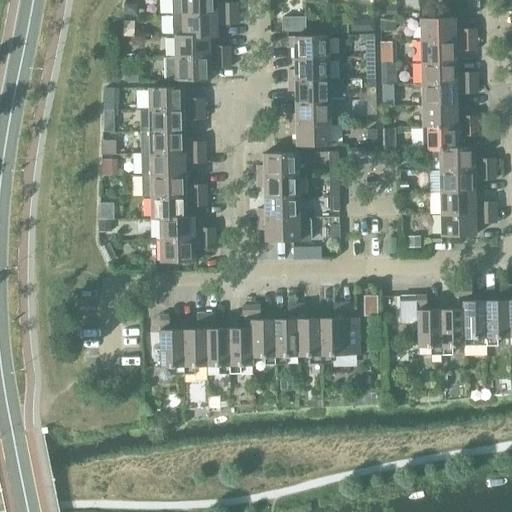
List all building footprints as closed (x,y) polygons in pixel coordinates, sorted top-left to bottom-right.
[(171,0),(172,14),(237,13),(237,2),(217,3),(216,0),(171,0)] [(125,4),(124,16),(136,17),(137,5),(125,4)] [(396,6),(386,6),(386,15),(396,14),(396,6)] [(173,35),(175,35),(183,35),(183,36),(209,35),(209,36),(217,36),(217,24),(238,24),(237,13),(172,14),(173,35)] [(305,17),(282,17),(282,31),(305,31),(305,17)] [(420,18),(421,40),(476,39),(476,29),(455,29),(455,17),(420,18)] [(124,22),(123,37),(125,37),(133,37),(134,22),(124,22)] [(175,35),(175,57),(230,56),(230,46),(210,46),(209,36),(209,35),(183,36),(183,35),(175,35)] [(294,47),(294,58),(329,58),(328,35),(287,36),(288,47),(294,47)] [(421,40),(421,62),(456,61),(456,50),(476,50),(476,39),(421,40)] [(365,42),(366,57),(374,56),(374,42),(365,42)] [(230,56),(175,57),(176,80),(210,79),(210,67),(231,67),(230,56)] [(374,56),(366,57),(366,71),(375,71),(374,56)] [(288,70),(288,80),(329,79),(329,58),(294,58),(295,69),(288,70)] [(421,62),(422,84),(477,83),(477,72),(456,72),(456,61),(421,62)] [(295,90),(295,102),(330,101),(329,79),(288,80),(289,91),(295,90)] [(422,84),(422,105),(457,104),(457,94),(477,93),(477,83),(422,84)] [(366,85),(367,100),(375,100),(375,85),(366,85)] [(148,87),(149,110),(204,108),(204,98),(183,98),(183,86),(148,87)] [(375,100),(367,100),(367,115),(376,114),(375,100)] [(289,113),(289,123),(330,122),(330,101),(295,102),(296,113),(289,113)] [(422,105),(423,127),(478,126),(478,115),(457,116),(457,104),(422,105)] [(140,110),(141,131),(184,130),(184,119),(204,119),(204,108),(149,110),(140,110)] [(330,122),(289,123),(290,134),(296,134),(296,146),(331,145),(330,122)] [(423,150),(439,149),(439,148),(458,148),(458,147),(473,147),(472,140),(469,141),(469,137),(478,136),(478,126),(423,127),(423,150)] [(367,129),(368,144),(376,144),(376,129),(367,129)] [(141,131),(141,153),(205,152),(205,141),(184,142),(184,130),(141,131)] [(393,139),(383,139),(383,150),(394,149),(393,139)] [(439,148),(439,149),(440,170),(495,169),(495,158),(474,159),(474,146),(473,147),(458,147),(458,148),(439,148)] [(329,152),(329,174),(338,174),(338,151),(329,152)] [(141,153),(142,175),(185,174),(185,163),(205,162),(205,152),(141,153)] [(257,165),(257,176),(298,175),(298,152),(263,153),(263,165),(257,165)] [(440,170),(440,191),(475,191),(474,180),(495,179),(495,169),(440,170)] [(142,196),(151,196),(206,195),(206,184),(185,185),(185,174),(142,175),(142,196)] [(329,174),(330,195),(339,195),(338,174),(329,174)] [(264,186),(264,197),(299,196),(298,175),(257,176),(257,186),(264,186)] [(407,182),(400,182),(400,191),(408,191),(407,182)] [(430,213),(441,213),(496,212),(496,201),(475,202),(475,191),(440,191),(430,192),(430,213)] [(151,219),(159,219),(159,217),(186,217),(186,216),(186,206),(206,205),(206,195),(151,196),(151,219)] [(339,195),(330,195),(330,210),(339,210),(339,195)] [(258,208),(258,219),(299,218),(299,196),(264,197),(264,208),(258,208)] [(496,212),(441,213),(441,236),(476,235),(475,223),(496,222),(496,212)] [(159,217),(159,219),(160,239),(215,238),(215,227),(194,228),(194,216),(186,216),(186,217),(159,217)] [(299,218),(258,219),(258,229),(265,229),(265,241),(300,240),(299,218)] [(99,221),(99,230),(110,231),(111,219),(99,219),(99,221)] [(331,225),(331,239),(340,239),(339,225),(331,225)] [(215,238),(160,239),(160,261),(195,261),(195,249),(215,248),(215,238)] [(421,241),(408,241),(408,249),(421,249),(421,241)] [(100,247),(107,261),(115,257),(108,243),(100,247)] [(323,256),(323,244),(296,245),(296,256),(323,256)] [(463,273),(462,273),(462,276),(462,278),(462,286),(471,286),(471,273),(463,273)] [(500,299),(485,300),(486,345),(497,345),(496,337),(509,336),(508,285),(499,285),(499,294),(500,294),(500,299)] [(455,308),(440,309),(441,354),(451,354),(451,346),(464,345),(464,337),(463,337),(462,286),(454,286),(454,295),(455,295),(455,308)] [(471,286),(462,286),(463,337),(464,337),(464,345),(486,345),(485,300),(471,300),(471,295),(472,295),(471,286)] [(441,354),(440,309),(425,309),(425,304),(426,304),(426,295),(417,295),(417,309),(416,309),(417,346),(430,346),(430,354),(441,354)] [(334,317),(319,318),(320,363),(331,362),(331,354),(360,354),(359,317),(356,317),(356,303),(333,303),(333,312),(334,312),(334,317)] [(289,318),(274,319),(275,364),(285,363),(285,355),(297,355),(296,304),(288,304),(288,313),(289,313),(289,318)] [(305,304),(296,304),(297,355),(310,355),(310,363),(320,363),(319,318),(305,318),(305,313),(305,304)] [(243,327),(229,328),(230,373),(240,372),(240,365),(253,364),(253,356),(252,305),(242,305),(242,322),(243,322),(243,327)] [(260,305),(252,305),(253,356),(264,356),(265,364),(275,364),(274,319),(259,319),(259,314),(260,314),(260,305)] [(198,328),(183,329),(184,374),(194,374),(194,366),(207,365),(205,314),(197,314),(197,323),(198,323),(198,328)] [(214,314),(205,314),(207,365),(220,365),(220,373),(230,373),(229,328),(214,328),(214,323),(214,314)] [(184,374),(183,329),(168,329),(168,324),(168,315),(160,315),(160,329),(159,329),(160,366),(174,366),(174,374),(184,374)]
